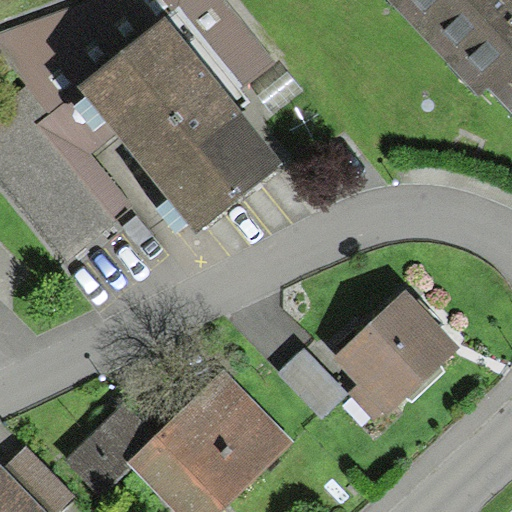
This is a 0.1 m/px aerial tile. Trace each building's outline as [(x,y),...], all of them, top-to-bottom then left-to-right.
[(277,61),(228,0),(82,0),(0,31),(0,56),(23,85),(0,103),(0,177),(67,261),(139,203),(99,154),(118,138),(195,235),(286,163),(244,110),(253,102),(242,89),(277,61)] [(511,0),(395,0),(511,112),(511,0)] [(348,393),(375,422),(459,346),(408,289),(333,357),(358,384),(348,393)] [(305,347),(279,372),(322,417),(348,392),(305,347)] [(225,511),(297,443),(224,367),(162,427),(129,393),(63,457),(96,490),(129,457),(182,511),(225,511)] [(36,511),(0,477),(0,511),(36,511)]
